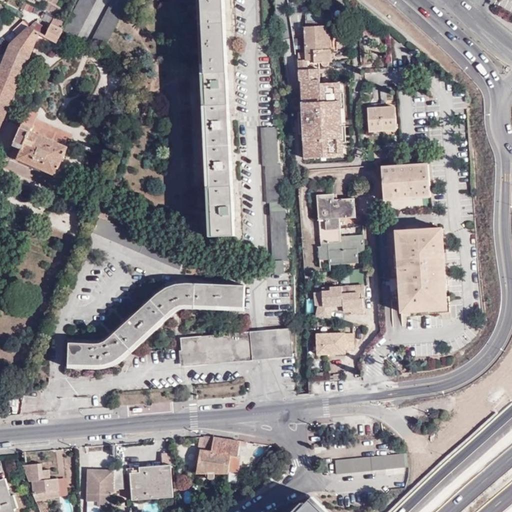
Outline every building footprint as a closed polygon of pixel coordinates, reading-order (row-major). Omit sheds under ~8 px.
[(78,0),(63,30),(76,36),(94,0),(78,0)] [(90,42),(103,49),(128,0),(111,0),(111,1),(90,42)] [(201,0),(205,55),(213,235),(235,235),(229,94),(223,0),(201,0)] [(58,41),(62,31),(65,21),(55,17),(47,34),(29,27),(11,44),(0,69),(0,126),(39,34),(58,41)] [(298,54),(299,70),(320,69),(319,62),(331,62),(330,50),(338,50),(337,41),(334,41),(333,33),(326,33),(326,25),(324,25),(323,20),(306,20),(306,26),(305,26),(305,32),(304,31),(305,53),(298,54)] [(295,54),(294,32),(286,32),(288,54),(295,54)] [(301,81),(303,112),(299,113),(300,133),(304,133),(305,158),(334,157),(334,149),(343,148),(343,142),(340,142),(339,126),(338,109),(338,93),(340,93),(340,83),(320,83),(320,69),(299,70),(300,81),(301,81)] [(384,109),(386,131),(399,131),(397,108),(384,109)] [(384,109),(370,110),(371,132),(386,131),(384,109)] [(61,164),(68,147),(31,131),(34,125),(24,121),(8,157),(18,161),(20,159),(55,174),(54,177),(64,181),(70,168),(61,164)] [(278,165),(276,126),(261,127),(263,166),(266,166),(268,203),(270,203),(273,260),(275,260),(275,273),(284,272),(283,260),(288,260),(286,202),(283,202),(281,165),(278,165)] [(334,149),(334,157),(344,156),(343,148),(334,149)] [(384,169),(387,201),(434,197),(431,165),(384,169)] [(358,217),(357,198),(328,200),(327,194),(319,194),(323,245),(320,245),(321,259),(331,258),(331,264),(361,262),(360,252),(368,251),(367,234),(344,235),(342,218),(358,217)] [(181,269),(187,255),(99,219),(93,232),(181,269)] [(420,232),(400,234),(401,246),(402,257),(398,257),(399,279),(405,279),(405,286),(400,286),(401,303),(409,303),(410,314),(439,312),(438,301),(447,300),(446,281),(444,281),(443,268),(446,268),(443,231),(428,232),(428,236),(421,236),(420,232)] [(244,307),(244,285),(186,283),(173,285),(168,287),(161,291),(114,335),(107,339),(96,342),(92,342),(69,342),(69,364),(95,364),(102,363),(110,362),(120,358),(123,355),(175,308),(178,306),(183,305),(244,307)] [(339,292),(328,293),(328,289),(322,289),(323,293),(315,293),(316,306),(319,307),(316,316),(330,319),(332,310),(327,309),(328,307),(333,307),(343,306),(344,313),(351,312),(352,314),(364,314),(363,299),(360,299),(357,300),(357,295),(360,294),(365,294),(364,286),(339,288),(339,292)] [(448,312),(447,300),(438,301),(439,312),(448,312)] [(409,303),(401,303),(401,314),(410,314),(409,303)] [(267,330),(269,355),(292,353),(290,328),(267,330)] [(184,363),(245,357),(253,349),(251,332),(251,330),(244,330),(244,332),(182,338),(184,363)] [(254,357),(269,355),(267,330),(251,332),(253,349),(245,357),(254,357)] [(317,354),(345,353),(345,348),(353,348),(353,333),(344,334),(344,333),(317,333),(317,354)] [(205,435),(204,436),(202,451),(211,452),(214,436),(205,435)] [(241,440),(214,436),(211,452),(231,455),(230,466),(240,468),(242,456),(239,455),(241,440)] [(202,451),(200,451),(196,474),(228,474),(230,466),(231,455),(211,452),(202,451)] [(117,467),(117,489),(124,488),(123,473),(126,473),(128,488),(131,488),(132,500),(174,497),(171,465),(170,453),(161,453),(161,465),(128,468),(126,467),(121,466),(117,467)] [(408,467),(407,453),(335,460),(337,474),(408,467)] [(35,494),(34,494),(36,500),(60,497),(58,479),(49,479),(42,480),(41,470),(40,463),(23,464),(29,481),(33,481),(35,494)] [(113,489),(117,489),(117,467),(116,467),(113,470),(89,471),(87,511),(111,511),(112,507),(115,507),(115,499),(113,499),(113,492),(113,489)] [(49,469),(41,470),(42,480),(49,479),(49,469)] [(6,479),(0,481),(0,511),(16,511),(16,508),(19,507),(15,495),(12,495),(6,479)] [(325,511),(312,498),(297,511),(325,511)]
